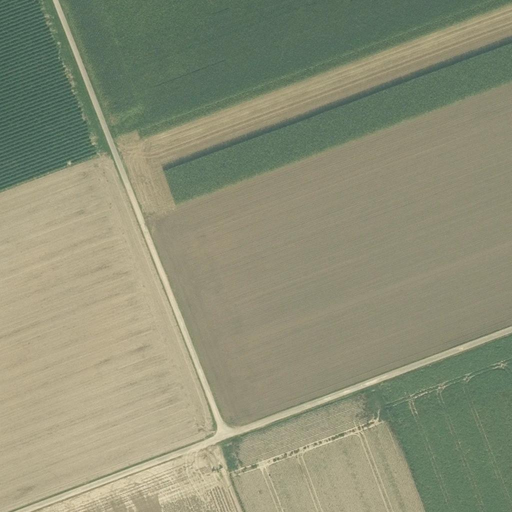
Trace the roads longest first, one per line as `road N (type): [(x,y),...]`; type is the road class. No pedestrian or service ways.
road 1 (track): [(511,330),(22,511)]
road 2 (track): [(54,0),(224,437)]
